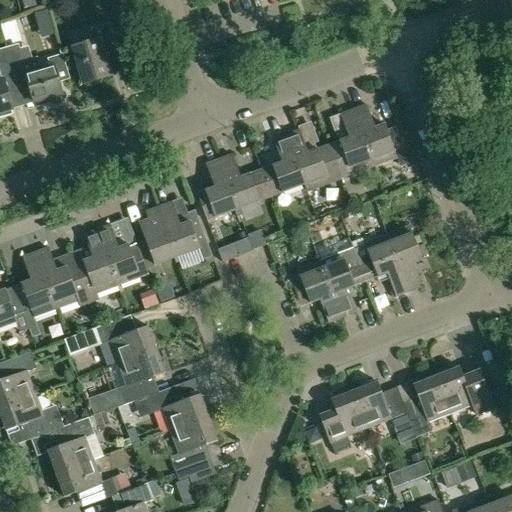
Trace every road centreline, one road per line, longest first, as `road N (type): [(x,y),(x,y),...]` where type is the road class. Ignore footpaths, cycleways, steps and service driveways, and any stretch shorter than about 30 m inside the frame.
road 1 (residential): [(304,368),(245,281),(205,299),(205,335),(261,459)]
road 2 (residential): [(489,296),(399,48)]
road 3 (residential): [(0,194),(208,117)]
road 4 (residential): [(208,117),(399,48)]
road 5 (residential): [(304,368),(489,296)]
road 6 (residential): [(208,117),(171,0)]
road 7 (residential): [(399,48),(511,6)]
